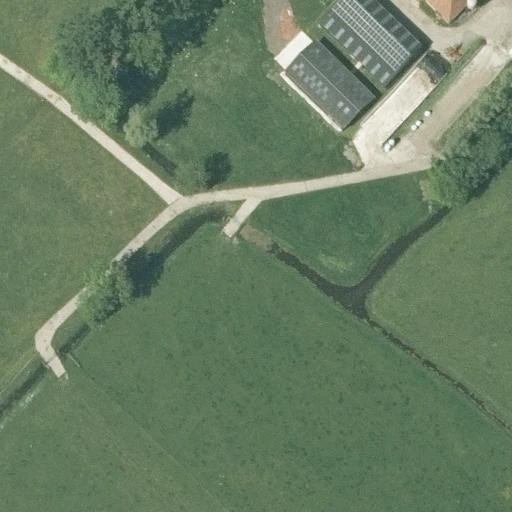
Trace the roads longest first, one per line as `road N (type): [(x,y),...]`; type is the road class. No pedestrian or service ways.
road 1 (track): [(511,73),(426,162),(177,207),(43,334),(63,373)]
road 2 (track): [(177,207),(0,62)]
